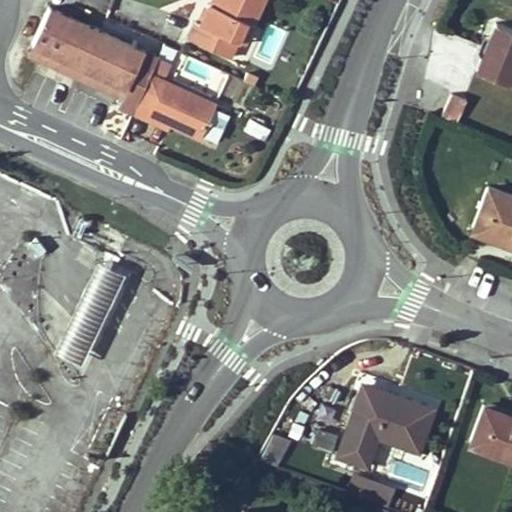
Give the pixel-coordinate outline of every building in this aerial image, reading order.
[(245,21),(251,24),(262,0),(218,0),(216,5),(210,2),(200,23),(195,20),(187,36),(228,56),(236,39),(245,21)] [(157,57),(48,5),(31,42),(126,86),(122,95),(119,102),(133,109),(157,57)] [(242,42),(251,24),(245,21),(236,39),(242,42)] [(273,60),(284,28),(268,22),(256,54),(273,60)] [(509,81),(511,73),(511,28),(495,22),(476,68),(509,81)] [(122,95),(126,86),(31,42),(26,51),(122,95)] [(133,110),(147,117),(150,111),(170,121),(200,134),(215,102),(165,79),(172,64),(157,57),(133,109),(133,110)] [(466,100),(449,94),(440,117),(456,123),(466,100)] [(170,121),(150,111),(147,117),(167,126),(170,121)] [(511,241),(511,194),(486,185),(471,226),(511,241)] [(92,214),(84,232),(123,252),(133,231),(92,214)] [(100,258),(71,317),(93,328),(124,266),(102,255),(100,258)] [(361,388),(398,400),(399,396),(363,383),(361,388)] [(347,426),(417,448),(432,407),(399,396),(398,400),(361,388),(347,426)] [(511,414),(483,404),(469,441),(511,457),(511,414)] [(367,474),(360,495),(386,504),(393,483),(367,474)]
